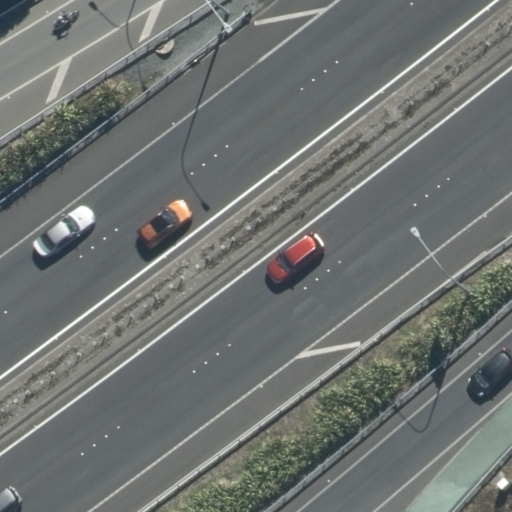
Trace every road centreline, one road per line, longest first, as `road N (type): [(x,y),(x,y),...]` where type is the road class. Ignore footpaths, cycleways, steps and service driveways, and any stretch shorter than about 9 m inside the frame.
road 1 (trunk): [(511,134),(4,511)]
road 2 (trunk): [(0,318),(420,0)]
road 3 (trunk): [(511,336),(317,511)]
road 4 (trunk): [(0,81),(127,0)]
